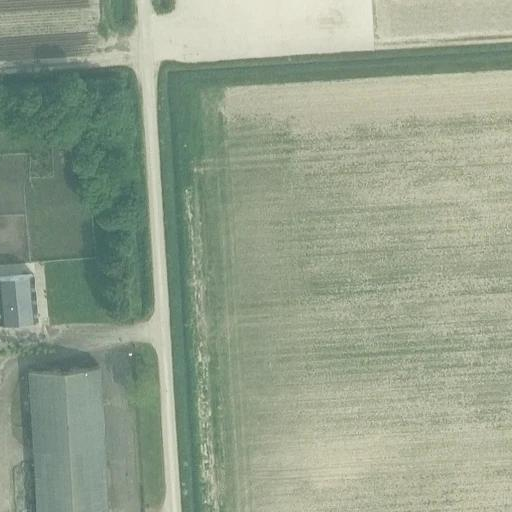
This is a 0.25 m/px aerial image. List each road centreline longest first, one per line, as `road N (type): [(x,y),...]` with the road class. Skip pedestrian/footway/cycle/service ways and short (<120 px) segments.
road 1 (unclassified): [(183,511),(148,0)]
road 2 (unknown): [(152,57),(0,66)]
